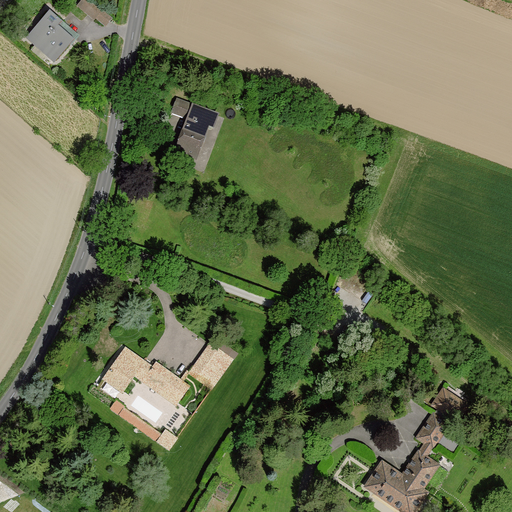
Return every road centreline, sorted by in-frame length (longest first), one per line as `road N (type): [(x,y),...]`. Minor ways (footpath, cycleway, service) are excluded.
road 1 (tertiary): [(0,413),(81,260),(139,0)]
road 2 (track): [(89,236),(323,323)]
